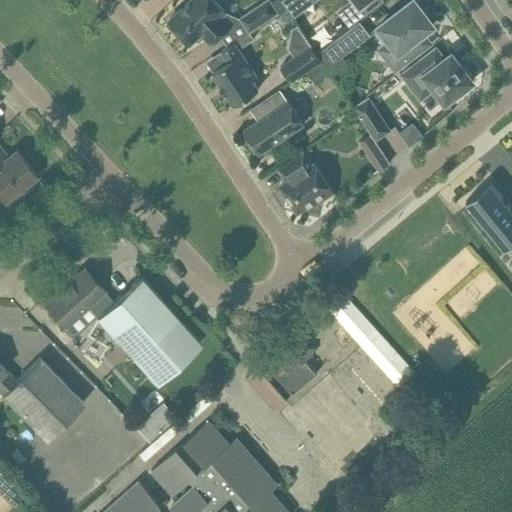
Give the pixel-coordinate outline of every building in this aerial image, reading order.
[(190,0),(169,20),(184,36),(190,43),(202,32),(211,43),(232,24),(222,14),(225,11),(215,0),(190,0)] [(266,0),(240,17),(250,32),(288,7),(282,0),(272,0),(272,1),(271,0),(266,0)] [(284,0),(295,15),(315,0),(284,0)] [(353,0),(340,10),(350,23),(379,0),(353,0)] [(414,0),(412,0),(379,26),(391,42),(382,49),(396,68),(429,42),(422,33),(433,24),(414,0)] [(342,57),(371,35),(360,20),(331,42),(342,57)] [(250,32),(221,51),(228,61),(213,71),(221,84),(220,85),(225,93),(226,92),(235,104),(259,88),(253,78),(257,76),(239,49),(255,38),(250,32)] [(280,65),(291,81),(321,60),(310,44),(280,65)] [(462,67),(452,54),(445,59),(437,47),(402,74),(420,98),(435,87),(446,100),(452,96),(453,98),(468,87),(466,85),(472,80),(470,78),(472,76),(464,65),(462,67)] [(244,130),(260,154),(274,144),(277,147),(287,141),(284,137),(304,124),(280,89),(269,96),(277,108),(244,130)] [(390,130),(368,96),(355,105),(376,138),(390,130)] [(359,142),(368,154),(379,146),(370,133),(359,142)] [(0,195),(4,200),(37,175),(16,148),(7,155),(0,145),(0,195)] [(288,192),(286,193),(298,211),(313,201),(315,203),(334,191),(314,162),(312,164),(303,150),(278,167),(287,181),(283,184),(288,192)] [(475,201),(511,247),(511,205),(495,185),(475,201)] [(84,267),(45,303),(70,332),(79,332),(96,316),(97,315),(113,301),(104,290),(84,267)] [(97,315),(96,316),(156,382),(201,342),(141,276),(113,301),(97,315)] [(343,291),(326,306),(403,389),(420,374),(343,291)] [(308,347),(296,334),(265,361),(268,364),(262,369),(259,365),(245,377),(274,409),(293,392),(293,393),(317,373),(300,354),(308,347)] [(0,391),(47,439),(84,402),(39,357),(16,379),(0,362),(0,391)] [(150,440),(177,416),(165,402),(138,427),(150,440)] [(290,511),(271,490),(278,484),(236,436),(229,442),(209,419),(151,470),(171,494),(188,479),(194,486),(170,507),(173,510),(170,511),(159,511),(157,510),(163,505),(139,478),(101,511),(290,511)]
